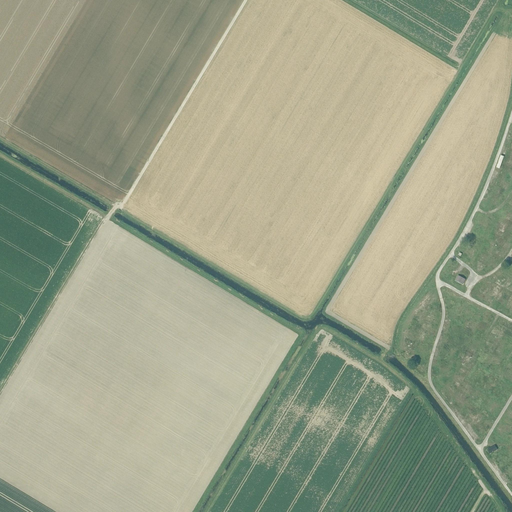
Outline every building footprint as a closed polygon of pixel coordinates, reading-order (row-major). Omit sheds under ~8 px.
[(498,226),(496,230),(503,234),(506,231),(498,226)] [(511,239),(511,238),(506,235),(499,250),(503,252),(505,247),(510,249),(511,244),(511,239)] [(490,262),(494,264),(499,254),(496,252),(490,262)] [(511,271),(504,267),(501,272),(510,277),(511,274),(511,271)] [(462,271),(460,276),(468,279),(470,274),(462,271)] [(456,280),(455,281),(462,285),(463,285),(466,280),(458,276),(456,280)] [(488,293),(493,282),(489,280),(484,292),(488,293)] [(493,289),(500,292),(504,283),(497,280),(493,289)] [(509,290),(504,288),(500,297),(504,299),(506,293),(511,295),(511,292),(511,287),(510,287),(509,290)] [(426,295),(422,302),(424,304),(426,301),(432,304),(434,300),(426,295)] [(464,311),(467,304),(462,302),(459,309),(464,311)] [(422,324),(425,320),(415,314),(412,317),(422,324)] [(470,316),(468,319),(479,324),(480,321),(470,316)] [(498,334),(504,336),(507,329),(498,324),(496,328),(500,330),(498,334)] [(452,333),(450,337),(461,342),(462,339),(452,333)] [(428,352),(431,349),(423,341),(420,343),(428,352)] [(463,341),(458,351),(462,353),(467,343),(463,341)] [(473,341),(471,345),(479,350),(481,346),(473,341)] [(468,345),(463,351),(466,353),(471,347),(468,345)] [(507,355),(509,352),(500,346),(498,349),(507,355)] [(471,348),(466,360),(474,364),(476,360),(472,359),(474,355),(478,357),(481,353),(476,351),(471,348)] [(493,355),(490,359),(500,366),(502,363),(493,355)] [(469,365),(464,376),(468,378),(473,367),(469,365)] [(464,399),(470,392),(467,388),(461,396),(464,399)] [(492,391),(486,401),(490,403),(496,393),(492,391)] [(486,409),(479,416),(481,418),(489,411),(486,409)]
